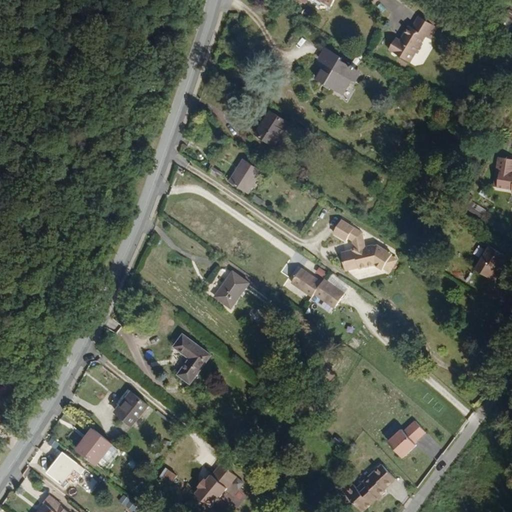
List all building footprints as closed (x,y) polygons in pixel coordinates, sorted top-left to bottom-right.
[(298,0),(309,7),(313,0),(319,0),(334,9),(339,0),(298,0)] [(510,27),(511,22),(511,0),(510,0),(499,22),(510,27)] [(433,43),(439,30),(422,20),(415,30),(412,28),(403,43),(400,40),(392,52),(413,66),(430,40),(433,43)] [(323,72),(318,79),(339,93),(354,68),(349,64),(347,66),(339,60),(341,58),(329,50),(322,61),(330,66),(325,73),(323,72)] [(268,109),(253,135),(275,147),(290,122),(268,109)] [(299,155),(312,133),(294,121),(280,144),(299,155)] [(511,160),(498,158),(493,187),(511,190),(511,194),(511,160)] [(248,198),(261,177),(242,164),(229,186),(248,198)] [(211,169),(207,175),(218,182),(223,176),(211,169)] [(251,205),(260,211),(263,205),(254,199),(251,205)] [(387,274),(394,264),(396,261),(382,252),(369,254),(365,239),(346,225),(337,239),(341,242),(348,247),(354,246),(356,248),(358,253),(357,256),(353,258),(344,259),(348,277),(379,271),(385,277),(387,274)] [(488,245),(473,269),(491,280),(494,278),(497,272),(496,270),(500,264),(502,265),(507,257),(488,245)] [(400,267),(394,264),(387,274),(392,278),(400,267)] [(231,306),(249,280),(234,269),(216,295),(231,306)] [(336,311),(346,296),(325,281),(323,285),(303,271),(293,285),(313,299),(315,297),(336,311)] [(192,383),(213,356),(185,335),(177,345),(193,358),(182,374),(192,383)] [(136,420),(151,401),(137,389),(121,408),(136,420)] [(259,392),(254,398),(259,402),(263,396),(259,392)] [(403,430),(390,442),(405,458),(417,446),(415,444),(426,434),(415,422),(405,433),(403,430)] [(92,436),(82,447),(98,460),(114,440),(93,425),(88,432),(92,436)] [(78,445),(82,447),(92,436),(88,432),(78,445)] [(114,440),(98,460),(107,466),(122,446),(114,440)] [(59,473),(71,456),(58,446),(46,462),(59,473)] [(217,507),(244,474),(228,461),(213,480),(211,478),(204,486),(206,488),(201,493),(217,507)] [(355,482),(347,491),(366,511),(388,489),(388,488),(396,480),(383,466),(360,487),(355,482)] [(178,485),(186,478),(173,468),(167,476),(178,485)] [(78,511),(56,494),(41,511),(78,511)]
